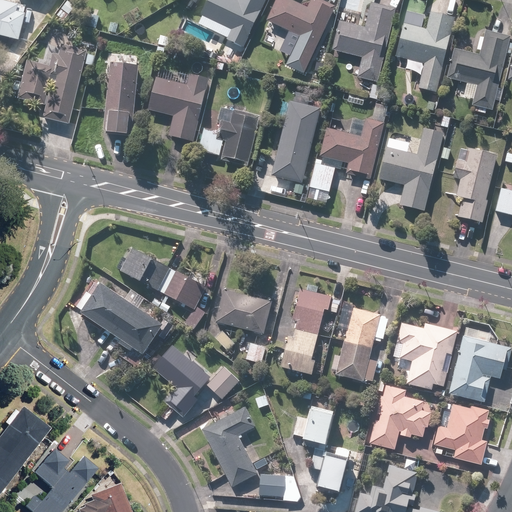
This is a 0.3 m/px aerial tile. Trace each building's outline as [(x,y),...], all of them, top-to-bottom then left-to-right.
[(0,0),(0,39),(15,43),(21,16),(0,11),(0,0)] [(205,0),(193,27),(218,39),(214,47),(237,58),(264,0),(236,0),(236,1),(233,0),(205,0)] [(314,0),(311,0),(306,11),(283,0),(274,0),(264,22),(298,38),(289,55),(308,64),(334,9),(314,0)] [(328,51),(360,59),(355,80),(377,86),(394,11),(367,5),(362,28),(335,22),(328,51)] [(402,72),(417,75),(414,90),(434,95),(451,20),(426,15),(423,30),(419,29),(422,18),(402,13),(391,58),(405,61),(402,72)] [(508,39),(486,35),(481,34),(477,57),(449,51),(443,81),(462,85),(459,97),(472,100),(470,109),(492,114),(508,39)] [(12,103),(40,110),(38,120),(65,127),(82,53),(55,47),(53,57),(44,55),(41,69),(21,65),(12,103)] [(138,56),(106,54),(99,138),(124,140),(125,119),(133,119),(138,56)] [(143,113),(171,120),(167,140),(192,145),(206,80),(153,69),(143,113)] [(270,178),(291,183),(288,195),(298,197),(319,111),(287,104),(270,178)] [(246,170),(258,117),(219,108),(216,122),(219,122),(217,134),(202,130),(195,158),(246,170)] [(439,118),(435,134),(420,131),(415,156),(382,149),(374,183),(402,189),(397,208),(424,214),(441,136),(445,136),(448,120),(439,118)] [(333,173),(345,176),(370,181),(382,126),(351,119),(348,135),(323,130),(316,165),(312,164),(304,201),(326,206),(333,173)] [(479,225),(495,156),(457,147),(449,180),(455,182),(451,198),(460,200),(455,219),(479,225)] [(449,150),(440,148),(438,160),(447,162),(449,150)] [(511,154),(503,153),(501,163),(511,165),(511,154)] [(511,192),(493,188),(487,212),(511,218),(508,231),(511,231),(511,192)] [(162,290),(174,267),(131,244),(119,267),(162,290)] [(162,290),(193,306),(184,323),(197,329),(207,310),(198,305),(208,285),(174,267),(162,290)] [(169,320),(106,280),(102,287),(95,282),(79,307),(124,336),(121,340),(135,348),(127,360),(139,367),(169,320)] [(301,288),(294,317),(299,319),(295,335),(290,334),(282,366),(321,376),(325,360),(315,358),(327,311),(331,312),(334,297),(301,288)] [(224,290),(218,322),(267,331),(273,299),(224,290)] [(389,315),(380,313),(354,308),(343,355),(336,354),(333,367),(340,369),(339,375),(374,383),(379,360),(371,359),(375,340),(383,342),(389,315)] [(436,390),(437,383),(446,385),(458,331),(426,324),(425,327),(400,321),(396,341),(404,342),(401,355),(412,358),(407,384),(436,390)] [(450,392),(477,398),(487,401),(493,375),(505,378),(511,349),(511,346),(490,341),(492,331),(466,325),(450,392)] [(237,340),(225,330),(215,341),(227,352),(237,340)] [(269,346),(251,342),(246,358),(265,363),(269,346)] [(198,395),(208,383),(226,399),(243,379),(225,363),(213,377),(174,343),(154,366),(178,386),(165,401),(185,418),(202,398),(198,395)] [(397,448),(400,434),(413,437),(414,433),(426,436),(432,410),(424,408),(426,401),(409,397),(411,388),(385,382),(370,442),(397,448)] [(490,440),(483,438),(490,410),(455,401),(449,425),(439,423),(434,443),(456,448),(453,458),(483,465),(490,440)] [(0,494),(52,425),(24,404),(0,437),(0,494)] [(249,404),(204,427),(235,485),(261,472),(241,434),(260,425),(249,404)] [(338,411),(311,404),(308,417),(298,415),(293,433),(330,442),(338,411)] [(330,446),(322,483),(344,488),(353,451),(330,446)] [(31,511),(60,511),(98,468),(85,456),(76,466),(55,448),(36,471),(53,486),(41,500),(34,493),(24,505),(31,511)] [(362,490),(356,511),(445,511),(446,510),(414,502),(422,470),(392,463),(387,485),(374,482),(372,492),(362,490)] [(133,511),(117,472),(97,492),(87,497),(92,511),(133,511)] [(296,474),(263,472),(261,494),(286,496),(285,499),(294,500),(296,474)]
